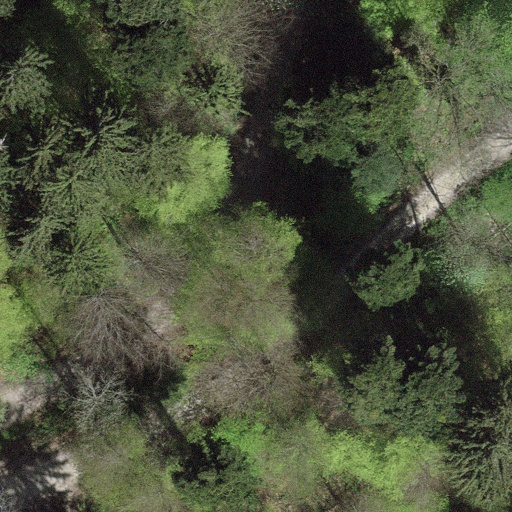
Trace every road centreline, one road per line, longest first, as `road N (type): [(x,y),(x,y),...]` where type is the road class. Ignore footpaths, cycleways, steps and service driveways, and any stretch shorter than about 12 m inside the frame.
road 1 (track): [(0,491),(153,420),(242,362),(465,163),(511,139)]
road 2 (track): [(0,398),(95,361),(148,327),(196,281),(246,189),(288,0)]
